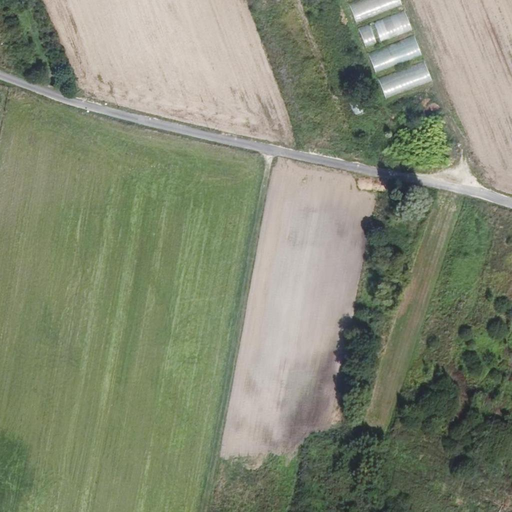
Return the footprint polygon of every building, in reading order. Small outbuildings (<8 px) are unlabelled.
[(350,0),(355,10),(380,0),(350,0)] [(393,0),(356,15),(364,33),(410,15),(404,0),(393,0)] [(366,38),(373,57),(419,38),(412,20),(366,38)] [(375,61),(382,80),(429,61),(421,43),(375,61)] [(431,66),(384,84),(392,103),(438,85),(431,66)]
